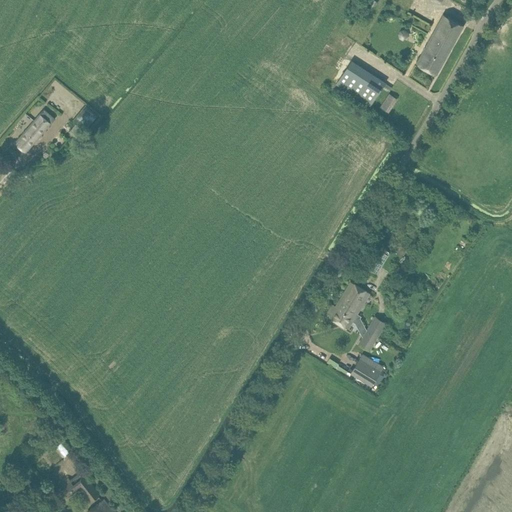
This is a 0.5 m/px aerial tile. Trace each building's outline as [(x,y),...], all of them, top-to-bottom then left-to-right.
[(444,14),(417,63),(437,74),(464,25),(444,14)] [(352,59),(335,85),(370,107),(386,82),(352,59)] [(389,94),(381,107),(388,112),(397,98),(389,94)] [(85,105),(73,120),(86,131),(99,116),(85,105)] [(51,123),(40,113),(15,142),(26,152),(51,123)] [(376,275),(388,255),(373,246),(361,265),(376,275)] [(326,315),(347,328),(369,292),(351,281),(335,306),(333,305),(326,315)] [(375,317),(366,330),(378,337),(386,324),(375,317)] [(357,343),(369,351),(378,337),(366,330),(357,343)] [(359,358),(351,372),(372,385),(380,371),(359,358)] [(54,444),(63,456),(70,451),(61,439),(54,444)] [(80,484),(93,500),(100,494),(81,471),(87,479),(80,484)] [(59,485),(65,493),(70,489),(71,490),(72,489),(71,488),(74,485),(68,477),(59,485)] [(112,511),(103,500),(88,511),(87,511),(112,511)]
